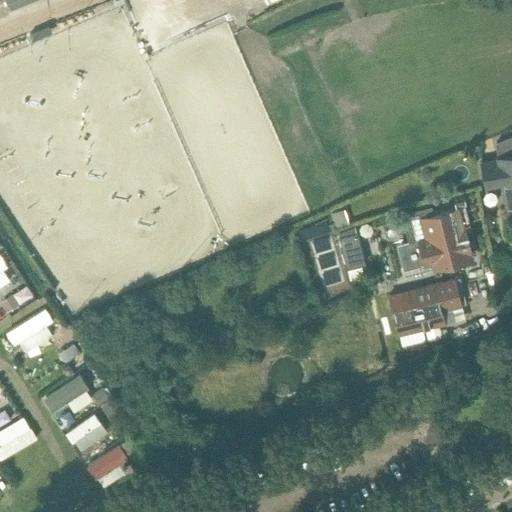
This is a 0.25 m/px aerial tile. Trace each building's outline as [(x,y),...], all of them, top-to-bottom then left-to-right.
[(498,159),(481,162),(486,186),(503,183),(507,205),(510,204),(511,213),(511,135),(495,143),(498,155),(498,159)] [(464,227),(458,206),(421,216),(426,235),(418,237),(419,238),(397,244),(404,269),(418,266),(419,270),(471,257),(470,252),(471,251),(465,227),(464,227)] [(344,208),(332,212),(336,225),(348,222),(344,208)] [(365,263),(358,231),(339,235),(347,267),(365,263)] [(0,258),(0,315),(32,294),(22,278),(15,282),(0,258)] [(455,278),(389,294),(399,333),(425,327),(439,323),(445,322),(441,309),(461,304),(455,278)] [(44,305),(3,330),(12,345),(52,320),(44,305)] [(439,323),(425,327),(428,339),(442,336),(439,323)] [(38,336),(24,343),(29,354),(43,347),(38,336)] [(57,351),(63,361),(79,352),(73,342),(57,351)] [(44,395),(53,409),(88,387),(79,372),(44,395)] [(0,423),(10,417),(4,407),(0,409),(0,423)] [(93,410),(64,430),(77,449),(106,430),(93,410)] [(37,439),(30,424),(23,428),(18,419),(0,427),(0,454),(1,456),(37,439)]
